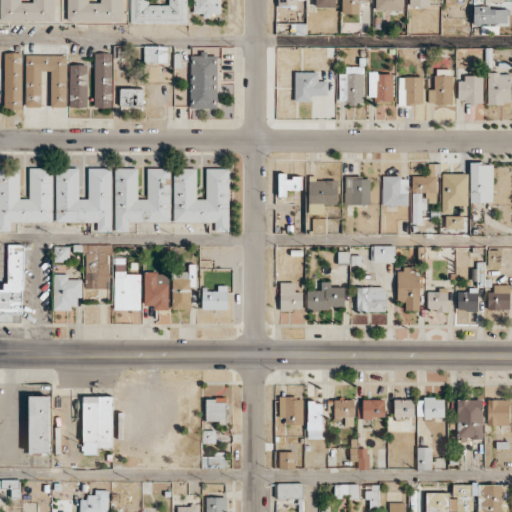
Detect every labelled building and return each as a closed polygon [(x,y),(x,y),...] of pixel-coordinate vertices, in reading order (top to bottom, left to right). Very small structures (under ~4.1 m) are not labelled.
[(54,0),(33,0),(33,2),(21,2),(20,0),(0,0),(0,21),(54,21),(54,0)] [(88,0),(67,0),(67,21),(122,21),(121,0),(100,0),(100,3),(88,2),(88,0)] [(130,0),(130,23),(186,24),(186,0),(168,0),(168,5),(148,5),(147,0),(130,0)] [(219,0),(192,0),(193,13),(201,14),(201,15),(220,15),(219,0)] [(341,0),(342,13),(359,13),(359,2),(368,2),(368,0),(341,0)] [(375,0),(375,10),(403,11),(402,0),(375,0)] [(473,24),(507,25),(507,7),(473,7),(473,24)] [(143,62),(169,63),(169,46),(144,45),(143,62)] [(22,109),(21,52),(4,52),(4,110),(22,109)] [(111,107),(112,53),(94,53),(93,107),(111,107)] [(190,53),(190,108),(217,108),(217,56),(207,55),(207,54),(190,53)] [(66,55),(26,54),(25,106),(40,107),(41,71),(51,71),(50,106),(65,107),(66,55)] [(87,64),(69,64),(70,108),(88,107),(87,64)] [(338,102),(363,102),(364,66),(345,66),(345,73),(339,73),(338,102)] [(452,69),(434,69),(434,89),(428,89),(428,104),(452,104),(452,69)] [(327,80),(318,81),(318,72),(294,72),(295,101),(311,101),(311,95),(328,95),(327,80)] [(393,73),(368,72),(368,96),(375,97),(375,101),(392,102),(393,73)] [(487,103),(510,103),(510,73),(487,73),(487,103)] [(423,76),(397,77),(398,105),(423,104),(423,76)] [(458,76),(457,102),(482,102),(483,77),(458,76)] [(143,105),(143,88),(120,88),(119,105),(143,105)] [(411,191),(427,191),(426,203),(436,204),(437,163),(427,163),(427,176),(412,175),(411,191)] [(492,163),(469,164),(470,202),(493,202),(492,163)] [(0,167),(0,231),(10,231),(10,222),(52,222),(52,168),(29,168),(29,198),(19,198),(19,168),(0,167)] [(87,168),(87,198),(78,198),(78,168),(56,168),(55,222),(97,222),(97,231),(111,231),(111,168),(87,168)] [(147,168),(147,199),(137,198),(137,168),(115,168),(114,231),(128,231),(128,221),(170,222),(170,168),(147,168)] [(205,168),(205,199),(196,199),(196,168),(173,168),(173,222),(214,222),(214,232),(229,232),(229,168),(205,168)] [(278,196),(286,197),(286,190),(302,190),(302,177),(286,177),(286,173),(278,173),(278,196)] [(468,173),(442,173),(441,213),(452,213),(452,205),(467,206),(468,173)] [(369,204),(370,177),(345,176),(344,204),(369,204)] [(381,205),(407,206),(408,177),(382,176),(381,205)] [(337,179),(308,178),(307,214),(323,214),(323,204),(337,204),(337,179)] [(411,224),(424,224),(424,192),(412,192),(411,224)] [(464,215),(445,216),(445,229),(464,228),(464,215)] [(325,218),(312,218),(312,232),(326,232),(325,218)] [(7,289),(0,288),(0,322),(22,323),(22,244),(7,244),(7,289)] [(394,261),(395,245),(373,245),(372,261),(394,261)] [(69,246),(54,246),(54,261),(69,261),(69,246)] [(487,266),(499,266),(500,250),(487,250),(487,266)] [(140,309),(140,274),(126,273),(126,264),(114,264),(113,309),(140,309)] [(172,309),(190,309),(190,283),(195,283),(195,264),(189,264),(189,271),(172,271),(172,309)] [(418,310),(419,269),(397,269),(396,300),(405,300),(404,310),(418,310)] [(168,273),(144,272),(144,305),(153,305),(153,309),(167,310),(168,273)] [(81,279),(68,279),(68,274),(53,274),(52,308),(81,309),(81,279)] [(330,287),(330,281),(320,281),(321,290),(306,290),(307,309),(345,308),(344,286),(330,287)] [(295,282),(280,282),(279,310),(302,310),(302,292),(295,291),(295,282)] [(487,309),(509,309),(509,284),(493,285),(493,292),(487,292),(487,309)] [(202,289),(201,309),(226,309),(227,285),(217,285),(217,290),(202,289)] [(357,287),(357,312),(385,312),(385,287),(357,287)] [(457,310),(477,310),(478,287),(469,287),(469,291),(457,291),(457,310)] [(427,290),(427,310),(448,310),(448,289),(427,290)] [(28,452),(50,453),(51,396),(29,396),(28,452)] [(82,454),(96,454),(96,442),(112,442),(113,396),(83,396),(82,454)] [(302,397),(278,397),(278,417),(285,417),(285,424),(303,424),(302,397)] [(205,398),(205,422),(226,422),(226,398),(205,398)] [(416,398),(417,418),(444,417),(444,398),(416,398)] [(333,400),(334,419),(344,418),(345,425),(354,425),(354,399),(333,400)] [(385,417),(384,399),(362,399),(362,418),(385,417)] [(394,417),(414,416),(414,399),(394,399),(394,417)] [(482,399),(456,399),(457,438),(482,438),(482,399)] [(508,425),(509,399),(487,399),(487,425),(508,425)] [(321,401),(306,401),(307,439),(322,439),(321,401)] [(368,469),(368,447),(350,447),(350,461),(357,461),(357,469),(368,469)] [(432,447),(417,447),(416,469),(431,469),(432,447)] [(279,469),(295,469),(294,451),(278,451),(279,469)] [(201,467),(225,468),(225,456),(201,456),(201,467)] [(19,480),(8,481),(8,488),(12,487),(12,496),(19,496),(19,480)] [(277,497),(303,498),(303,483),(277,483),(277,497)] [(334,498),(358,498),(358,484),(334,483),(334,498)] [(506,511),(507,484),(451,484),(451,492),(425,492),(425,511),(506,511)] [(369,507),(378,506),(378,485),(373,485),(373,490),(365,490),(365,499),(369,499),(369,507)] [(79,511),(108,511),(109,490),(94,489),(94,497),(80,497),(79,511)] [(205,511),(227,511),(227,497),(205,497),(205,511)] [(405,511),(406,503),(388,503),(388,511),(405,511)]
